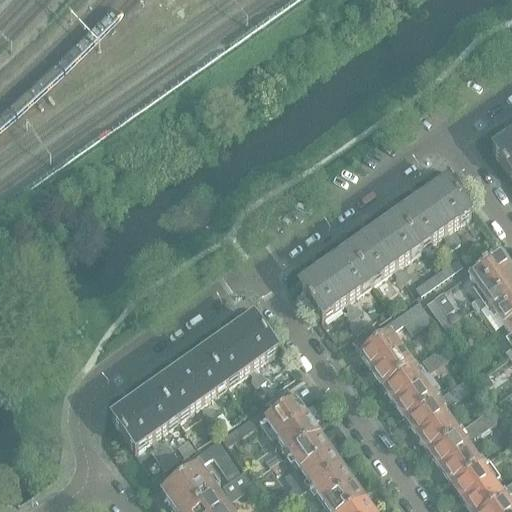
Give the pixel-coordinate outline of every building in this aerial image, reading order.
[(511,142),(492,157),(493,158),(494,158),(511,183),(511,142)] [(447,191),(448,190),(448,189),(397,225),(420,257),(442,242),(444,245),(443,250),(447,256),(458,249),(453,243),(449,242),(446,238),(470,221),(470,220),(469,221),(447,191)] [(397,273),(420,257),(397,225),(348,260),(371,292),(393,276),(395,279),(393,284),(398,291),(410,283),(405,276),(398,275),(397,273)] [(503,329),(511,322),(511,279),(506,271),(508,269),(501,260),(499,262),(497,259),(468,279),(483,301),(480,303),(476,303),(470,307),(478,318),(481,315),(495,334),(503,329)] [(348,308),(371,292),(348,260),(298,295),(299,296),(300,296),(321,325),(320,326),(321,327),(344,311),(346,314),(345,320),(349,326),(360,318),(355,312),(350,311),(348,308)] [(441,286),(462,272),(457,264),(435,279),(441,286)] [(421,301),(441,286),(435,279),(415,292),(421,301)] [(444,334),(452,328),(435,303),(427,309),(444,334)] [(390,339),(403,330),(425,315),(420,307),(377,337),(382,344),(390,339)] [(433,326),(425,315),(403,330),(411,341),(433,326)] [(355,340),(370,329),(361,317),(360,318),(349,326),(349,331),(355,340)] [(511,322),(503,329),(511,341),(511,351),(511,352),(506,356),(511,364),(511,322)] [(254,327),(256,326),(255,325),(204,361),(227,393),(250,378),(252,380),(251,386),(262,401),(268,397),(261,388),(267,384),(262,378),(257,377),(255,374),(277,358),(277,357),(276,357),(254,327)] [(447,339),(456,333),(452,328),(444,334),(447,339)] [(382,344),(377,337),(374,334),(353,348),(361,360),(382,345),(382,344)] [(384,392),(414,372),(390,339),(382,344),(382,345),(361,360),(384,392)] [(425,373),(435,365),(431,360),(420,367),(425,373)] [(206,409),(227,393),(204,361),(155,396),(178,428),(200,413),(202,420),(207,427),(212,423),(222,437),(227,433),(213,412),(207,411),(206,409)] [(407,425),(437,404),(414,372),(384,392),(407,425)] [(485,379),(478,384),(484,392),(491,387),(485,379)] [(478,390),(476,386),(471,380),(442,401),(448,410),(478,390)] [(274,420),(295,406),(288,395),(266,410),(267,410),(272,418),(274,420)] [(156,444),(178,428),(155,396),(112,426),(113,428),(114,427),(135,457),(134,457),(135,458),(152,446),(154,449),(153,454),(151,456),(166,477),(180,467),(165,446),(164,447),(158,446),(156,444)] [(431,458),(460,437),(437,404),(407,425),(431,458)] [(319,439),(296,406),(295,406),(274,420),(266,426),(290,459),(319,439)] [(228,450),(272,418),(267,410),(222,442),(228,450)] [(496,427),(497,422),(492,415),(463,435),(467,442),(473,443),(496,427)] [(502,439),(501,447),(506,453),(511,448),(511,441),(507,435),(502,439)] [(454,491),(483,470),(460,437),(431,458),(454,491)] [(342,471),(321,442),(319,439),(290,459),(313,491),(342,471)] [(182,460),(193,453),(188,445),(177,453),(182,460)] [(226,481),(237,473),(218,445),(205,454),(211,462),(212,464),(214,462),(226,481)] [(202,468),(211,462),(205,454),(196,460),(202,468)] [(271,471),(282,464),(278,458),(267,466),(271,471)] [(468,511),(492,511),(506,502),(483,470),(454,491),(468,511)] [(173,511),(195,511),(217,497),(199,471),(184,482),(182,480),(176,484),(178,486),(163,497),(173,511)] [(352,511),(365,504),(343,473),(342,471),(313,491),(327,511),(352,511)] [(231,487),(242,479),(237,473),(226,481),(231,487)] [(246,476),(242,479),(231,487),(222,493),(232,507),(256,490),(246,476)] [(508,499),(511,495),(511,486),(503,492),(508,499)] [(294,504),(305,496),(301,491),(290,498),(294,504)] [(227,511),(217,497),(195,511),(227,511)] [(511,511),(511,510),(506,502),(492,511),(511,511)]
